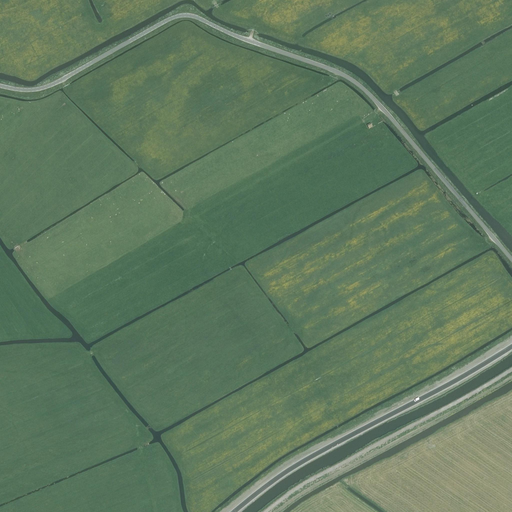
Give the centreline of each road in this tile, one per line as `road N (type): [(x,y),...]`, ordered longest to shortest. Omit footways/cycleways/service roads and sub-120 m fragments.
road 1 (unclassified): [(511,259),(358,84),(195,16),(174,16),(55,83),(0,86)]
road 2 (unclassified): [(235,511),(315,456),(511,348)]
